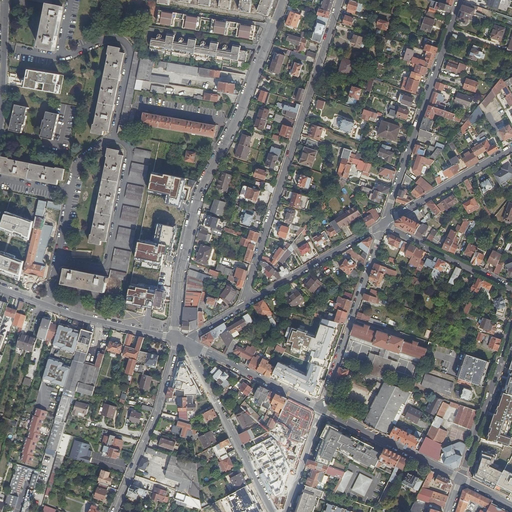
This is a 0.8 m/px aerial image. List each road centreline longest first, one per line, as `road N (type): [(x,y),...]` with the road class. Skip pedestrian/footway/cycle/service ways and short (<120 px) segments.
road 1 (tertiary): [(282,0),(197,196),(173,339)]
road 2 (residential): [(240,307),(338,0)]
road 3 (residential): [(385,222),(459,0)]
road 4 (residential): [(320,408),(385,222)]
road 5 (secondary): [(183,342),(272,511)]
road 6 (tertiary): [(173,339),(158,408),(114,511)]
road 7 (secondary): [(173,339),(0,287)]
road 8 (tertiary): [(385,222),(240,307)]
road 9 (tertiary): [(511,326),(460,479)]
road 10 (secondary): [(460,479),(320,408)]
road 11 (secondary): [(320,408),(183,342)]
road 12 (tertiary): [(511,147),(385,222)]
road 13 (residential): [(511,287),(385,222)]
